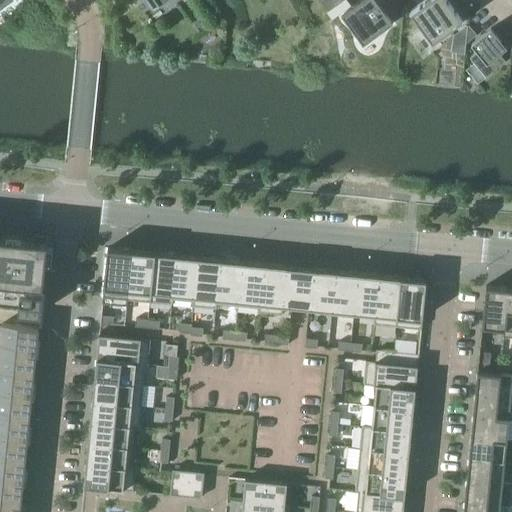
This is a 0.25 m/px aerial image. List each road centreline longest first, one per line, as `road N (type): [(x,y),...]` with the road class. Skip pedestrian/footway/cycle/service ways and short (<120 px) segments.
road 1 (residential): [(71,213),(445,250)]
road 2 (residential): [(44,511),(71,213)]
road 3 (residential): [(422,511),(445,250)]
road 4 (residential): [(77,0),(90,47),(81,154)]
